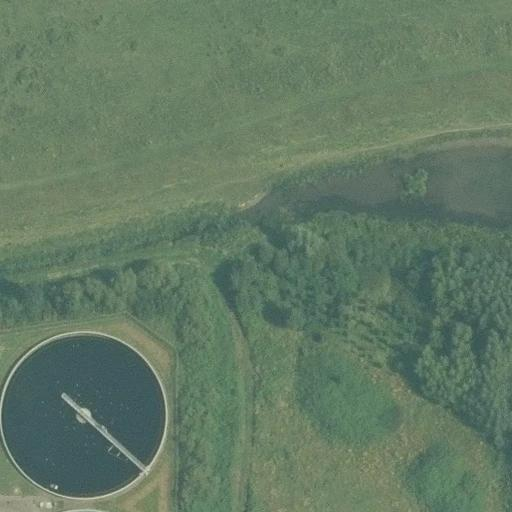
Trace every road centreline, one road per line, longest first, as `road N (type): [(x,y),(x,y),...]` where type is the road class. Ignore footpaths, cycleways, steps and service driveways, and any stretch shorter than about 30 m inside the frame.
road 1 (track): [(511,63),(407,76),(0,191)]
road 2 (track): [(0,294),(191,258),(223,297),(225,511)]
